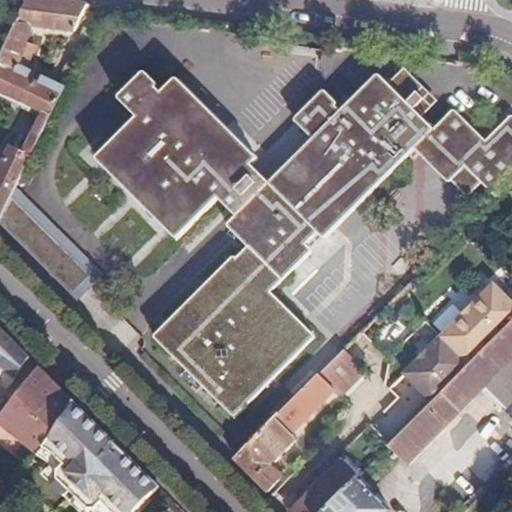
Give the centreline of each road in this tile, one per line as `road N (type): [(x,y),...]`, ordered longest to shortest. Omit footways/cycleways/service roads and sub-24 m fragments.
road 1 (tertiary): [(0,277),(237,511)]
road 2 (tertiary): [(464,21),(274,0)]
